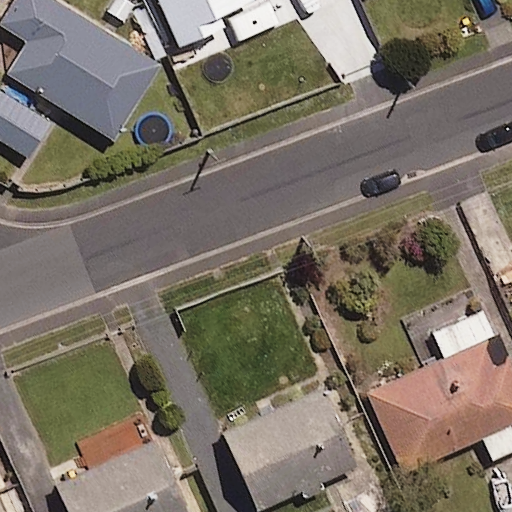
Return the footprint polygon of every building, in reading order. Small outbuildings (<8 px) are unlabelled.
[(161,66),(57,0),(17,0),(2,23),(29,40),(9,72),(114,139),(161,66)] [(139,0),(103,0),(97,11),(125,26),(139,0)] [(254,1),(253,0),(159,0),(180,46),(225,26),(221,16),(254,1)] [(49,124),(0,91),(0,139),(27,157),(49,124)] [(501,350),(483,311),(434,333),(446,358),(370,392),(406,472),(483,436),(493,458),(511,449),(511,432),(508,424),(511,422),(511,362),(505,348),(501,350)] [(359,465),(324,385),(223,429),(259,509),(359,465)] [(57,484),(69,511),(188,511),(155,440),(57,484)] [(379,511),(368,491),(343,504),(347,511),(379,511)]
